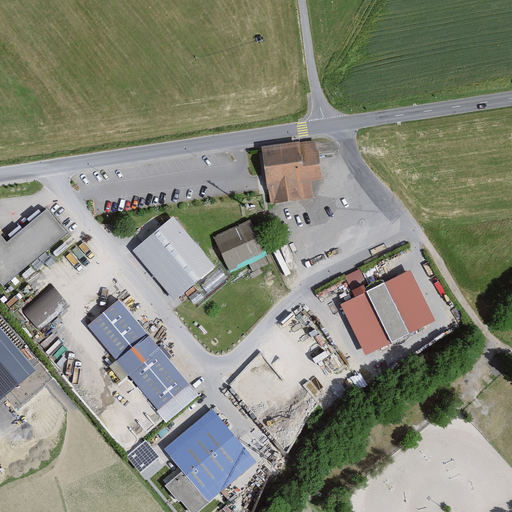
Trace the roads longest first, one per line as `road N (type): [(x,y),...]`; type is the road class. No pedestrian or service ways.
road 1 (unclassified): [(330,123),(410,232),(287,300),(211,371),(40,168)]
road 2 (tertiary): [(330,123),(40,168)]
road 3 (tertiary): [(511,94),(330,123)]
road 4 (residential): [(301,0),(315,91),(330,123)]
